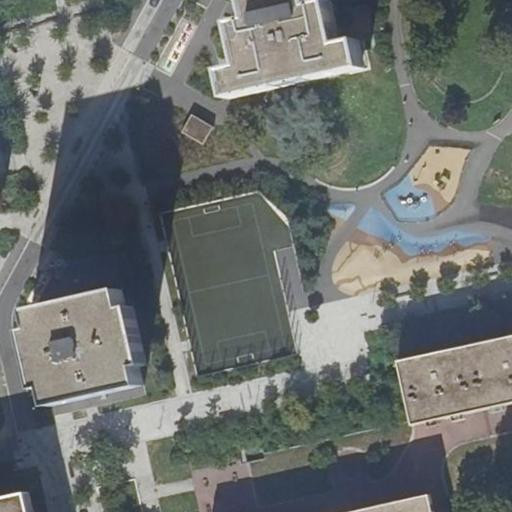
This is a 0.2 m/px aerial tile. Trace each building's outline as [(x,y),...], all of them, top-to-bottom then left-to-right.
[(224,72),(227,85),(230,99),(237,98),(367,69),(360,41),(342,44),(332,1),(314,5),(312,0),(246,0),(252,20),(234,24),(243,67),(224,72)] [(122,291),(29,312),(33,330),(26,332),(41,389),(48,387),(53,406),(143,385),(139,366),(147,364),(134,307),(126,308),(122,291)] [(401,428),(511,402),(511,339),(425,359),(387,368),(394,401),(401,428)] [(201,511),(375,511),(435,501),(483,491),(483,490),(511,483),(511,402),(401,428),(265,454),(264,445),(239,450),(241,459),(192,469),(201,511)] [(0,511),(35,511),(31,490),(0,497),(0,511)] [(437,511),(435,501),(375,511),(437,511)]
